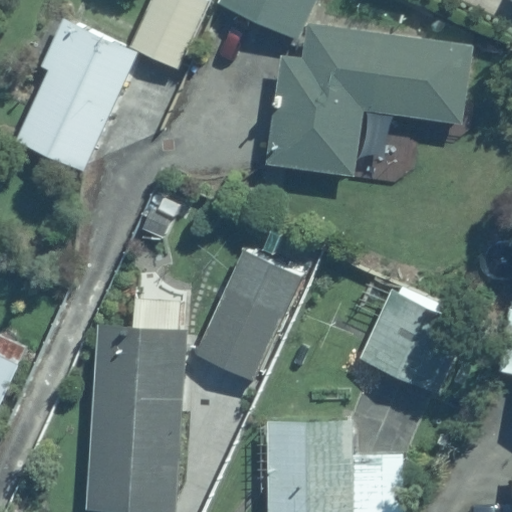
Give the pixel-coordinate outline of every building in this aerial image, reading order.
[(218,0),(159,0),(141,42),(190,64),(218,0)] [(322,0),(230,0),(309,33),(322,0)] [(95,171),(143,50),(66,19),(47,66),(53,68),(23,142),(95,171)] [(476,44),(320,26),(316,59),(291,56),(279,158),(362,167),(369,108),(467,119),(476,44)] [(310,279),(246,250),(200,349),(212,355),(199,383),(222,394),(236,364),(265,378),(310,279)] [(188,294),(139,293),(139,323),(98,322),(94,506),(183,508),(188,294)] [(399,295),(370,354),(451,394),(481,336),(399,295)] [(0,415),(34,346),(3,331),(0,338),(0,415)] [(364,417),(275,418),(275,511),(418,511),(418,450),(364,451),(364,417)]
